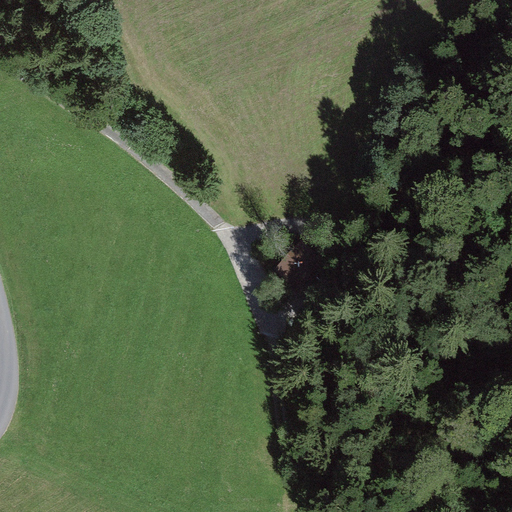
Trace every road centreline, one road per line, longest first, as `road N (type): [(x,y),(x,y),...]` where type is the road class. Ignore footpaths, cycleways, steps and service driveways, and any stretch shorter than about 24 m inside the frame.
road 1 (track): [(0,56),(152,163),(288,302)]
road 2 (track): [(415,511),(465,461),(511,442)]
